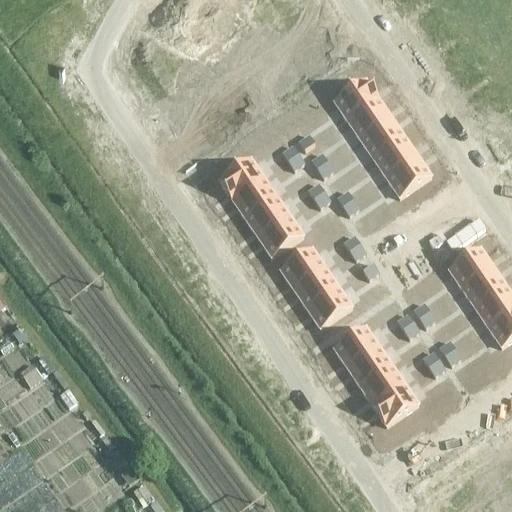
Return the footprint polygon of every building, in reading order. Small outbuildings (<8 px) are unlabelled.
[(444,0),(445,0),(451,9),(449,10),(460,25),(462,24),(463,26),(491,7),(486,0),(444,0)] [(475,45),(474,46),(485,61),(486,60),(492,69),(511,55),(511,36),(511,37),(502,24),(474,43),(475,45)] [(511,55),(492,69),(510,95),(511,93),(511,55)] [(366,86),(334,107),(347,127),(379,105),(366,86)] [(379,105),(347,127),(360,146),(392,124),(379,105)] [(392,124),(360,146),(373,165),(405,143),(392,124)] [(309,141),(298,148),(304,156),(315,149),(309,141)] [(405,143),(373,165),(386,183),(418,162),(405,143)] [(292,152),(282,159),(288,167),(298,160),(292,152)] [(321,159),(311,167),(317,175),(327,168),(321,159)] [(298,160),(288,167),(294,176),(304,169),(298,160)] [(418,162),(386,183),(399,203),(431,181),(418,162)] [(251,164),(219,186),(232,206),(264,184),(251,164)] [(327,168),(317,175),(323,184),(333,177),(327,168)] [(264,184),(232,206),(245,224),(277,203),(264,184)] [(318,190),(308,197),(314,205),(324,198),(318,190)] [(347,197),(337,204),(343,213),(353,206),(347,197)] [(324,198),(314,205),(319,214),(330,207),(324,198)] [(277,203),(245,224),(258,243),(290,221),(277,203)] [(353,206),(343,213),(348,221),(359,214),(353,206)] [(290,221),(258,243),(271,263),(303,241),(290,221)] [(354,242),(343,249),(349,257),(360,250),(354,242)] [(360,250),(349,257),(355,266),(366,259),(360,250)] [(312,254),(280,276),(293,296),(325,274),(312,254)] [(480,254),(448,276),(462,295),(494,273),(480,254)] [(373,269),(362,276),(368,285),(379,278),(373,269)] [(494,273),(462,295),(475,314),(507,292),(494,273)] [(325,274),(293,296),(306,314),(338,292),(325,274)] [(338,292),(306,314),(320,334),(352,312),(338,292)] [(511,299),(507,292),(475,314),(487,333),(511,315),(511,299)] [(423,309),(413,316),(419,324),(429,317),(423,309)] [(511,315),(487,333),(501,352),(511,344),(511,315)] [(429,317),(419,324),(425,333),(435,326),(429,317)] [(407,320),(397,327),(403,336),(413,328),(407,320)] [(413,328),(403,336),(408,344),(419,337),(413,328)] [(366,332),(334,354),(347,374),(379,352),(366,332)] [(449,346),(439,354),(445,362),(455,355),(449,346)] [(379,352),(347,374),(360,393),(392,371),(379,352)] [(455,355),(445,362),(450,371),(461,363),(455,355)] [(433,358),(423,365),(428,373),(439,366),(433,358)] [(439,366),(428,373),(434,382),(445,375),(439,366)] [(33,370),(20,379),(30,393),(42,384),(33,370)] [(392,371),(360,393),(373,411),(405,389),(392,371)] [(405,389),(373,411),(386,431),(418,409),(405,389)] [(476,482),(452,500),(460,511),(461,511),(485,495),(476,482)] [(144,491),(138,495),(146,506),(152,501),(144,491)]
